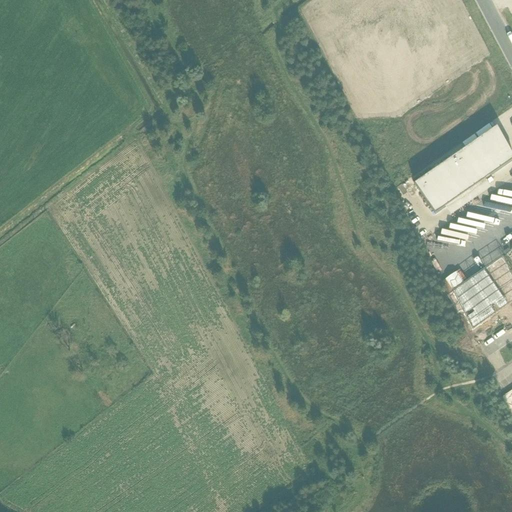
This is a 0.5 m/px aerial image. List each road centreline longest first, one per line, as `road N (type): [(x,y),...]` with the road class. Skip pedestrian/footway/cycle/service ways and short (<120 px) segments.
road 1 (track): [(444,388),(397,280),(363,244),(308,107),(276,52),(271,0)]
road 2 (track): [(357,446),(349,431),(297,397),(219,264),(217,236),(198,216),(179,164),(196,120)]
road 3 (track): [(196,120),(207,92),(201,74),(160,30),(149,0)]
